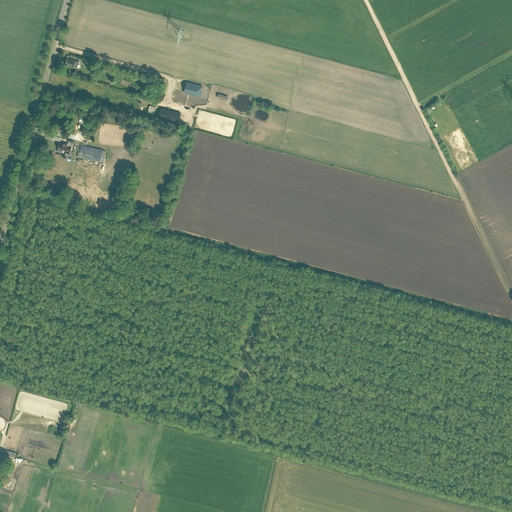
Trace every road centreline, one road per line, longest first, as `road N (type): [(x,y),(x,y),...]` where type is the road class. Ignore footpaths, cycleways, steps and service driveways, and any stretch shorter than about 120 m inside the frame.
road 1 (track): [(365,0),(511,297)]
road 2 (tertiary): [(0,244),(66,0)]
road 3 (track): [(54,44),(167,76),(168,102)]
